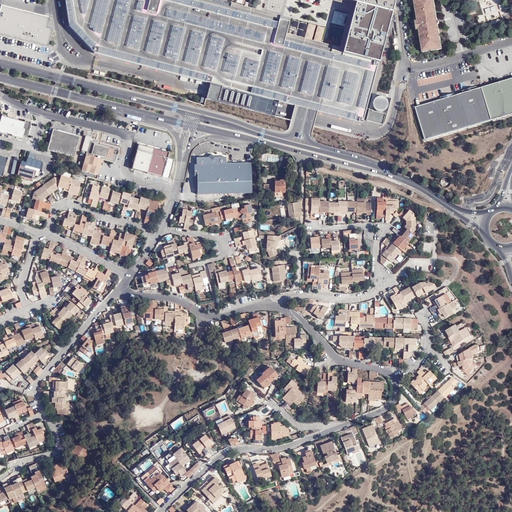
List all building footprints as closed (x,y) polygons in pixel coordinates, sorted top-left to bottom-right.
[(62,0),(65,23),(99,57),(209,85),(208,91),(206,98),(274,116),(276,108),(278,102),(294,106),(303,108),(312,110),(317,111),(362,122),(393,4),(392,0),(347,0),(352,1),(340,48),(285,33),(289,19),(215,0),(62,0)] [(442,49),(434,0),(412,0),(416,20),(414,20),(415,30),(417,30),(421,52),(442,49)] [(511,13),(511,11),(508,0),(461,0),(466,15),(477,12),(480,22),(511,13)] [(0,7),(0,34),(47,46),(51,30),(45,28),(48,17),(1,5),(0,7)] [(511,78),(482,88),(492,120),(511,113),(511,78)] [(425,140),(492,120),(482,88),(416,108),(425,140)] [(7,134),(12,135),(12,136),(22,139),(23,136),(26,137),(30,122),(25,121),(24,123),(7,118),(8,116),(3,114),(0,123),(0,132),(7,135),(7,134)] [(47,151),(62,155),(67,134),(53,130),(47,151)] [(67,134),(62,155),(74,158),(80,138),(67,134)] [(95,175),(103,145),(100,144),(99,146),(95,145),(95,142),(90,141),(82,171),(95,175)] [(119,149),(103,145),(95,175),(98,176),(100,169),(98,168),(99,165),(101,165),(102,162),(102,160),(115,164),(119,149)] [(149,175),(156,150),(138,145),(131,170),(149,175)] [(168,153),(156,150),(149,175),(161,178),(168,153)] [(197,195),(251,194),(250,165),(226,165),(226,158),(214,158),(211,155),(207,159),(196,159),(197,166),(194,166),(194,178),(197,178),(197,195)] [(26,164),(21,162),(17,177),(32,181),(33,176),(38,177),(42,163),(27,159),(26,164)] [(71,180),(71,179),(61,176),(60,180),(58,185),(58,187),(64,189),(69,190),(71,180)] [(48,195),(57,189),(51,180),(42,186),(43,187),(48,195)] [(82,195),(85,184),(71,180),(69,190),(68,192),(68,194),(72,195),(72,194),(72,192),(77,194),(82,195)] [(284,181),(279,181),(274,181),(274,182),(269,182),(269,184),(263,184),(264,192),(274,192),(275,197),(282,197),(282,192),(285,192),(284,181)] [(90,208),(96,209),(99,198),(101,188),(92,186),(88,199),(92,200),(91,205),(90,208)] [(49,195),(48,195),(43,187),(34,193),(32,200),(35,201),(40,202),(49,195)] [(109,190),(102,188),(101,188),(99,198),(107,200),(109,190)] [(19,203),(22,193),(13,191),(11,201),(19,203)] [(117,205),(120,195),(112,193),(110,203),(117,205)] [(385,194),(383,193),(383,198),(377,197),(377,206),(378,206),(378,209),(377,209),(376,214),(381,214),(381,216),(384,217),(385,194)] [(0,204),(6,206),(9,196),(1,194),(0,196),(0,204)] [(130,198),(130,196),(122,194),(119,204),(124,205),(128,206),(130,198)] [(390,198),(390,195),(388,195),(386,195),(385,217),(385,220),(390,220),(390,213),(390,211),(394,211),(395,210),(396,211),(398,208),(398,201),(388,201),(388,198),(390,198)] [(139,201),(130,198),(128,206),(127,208),(132,210),(137,211),(137,209),(139,201)] [(149,202),(140,199),(139,201),(137,209),(146,212),(149,204),(149,202)] [(310,202),(305,202),(305,203),(305,211),(310,211),(319,211),(319,201),(311,200),(310,202)] [(50,211),(51,205),(40,202),(35,201),(33,210),(40,212),(41,208),(42,206),(44,207),(43,209),(50,211)] [(328,202),(319,201),(319,211),(319,214),(323,214),(323,212),(328,212),(329,203),(328,202)] [(347,212),(347,202),(338,201),(338,203),(337,212),(343,212),(343,215),(347,215),(347,212)] [(294,213),(301,212),(300,202),(293,204),(293,205),(291,205),(291,207),(288,207),(289,218),(294,218),(294,213)] [(356,202),(347,202),(347,212),(356,212),(356,202)] [(356,212),(364,213),(365,203),(356,202),(356,212)] [(146,212),(143,223),(147,225),(149,219),(152,220),(154,214),(155,214),(155,212),(156,212),(158,204),(153,203),(153,204),(149,204),(146,212)] [(337,212),(338,203),(329,203),(328,212),(333,212),(333,215),(337,215),(337,212)] [(242,212),(241,211),(240,212),(236,218),(241,221),(242,223),(242,225),(251,223),(250,215),(251,214),(250,206),(243,208),(244,210),(242,212)] [(221,221),(219,213),(218,209),(218,208),(211,210),(212,214),(211,215),(211,216),(209,216),(208,215),(202,217),(205,226),(211,224),(212,226),(218,224),(221,223),(221,221)] [(48,219),(49,214),(40,212),(33,210),(28,209),(26,218),(34,220),(36,215),(39,216),(48,219)] [(232,217),(235,220),(235,219),(236,218),(240,212),(236,209),(234,211),(231,210),(221,212),(219,213),(221,221),(224,220),(225,221),(230,219),(230,218),(232,217)] [(183,230),(190,231),(192,228),(192,225),(188,224),(189,219),(190,219),(191,213),(186,213),(186,211),(182,211),(181,218),(179,218),(178,223),(184,224),(183,230)] [(77,215),(69,212),(67,218),(67,220),(64,220),(62,227),(68,229),(68,227),(73,229),(74,225),(77,215)] [(406,231),(411,235),(414,231),(413,227),(414,227),(414,219),(412,219),(412,215),(408,212),(404,215),(401,212),(398,215),(397,218),(403,223),(404,222),(405,224),(405,225),(402,228),(406,231)] [(79,226),(74,225),(73,229),(73,230),(73,231),(82,234),(85,223),(87,217),(82,216),(79,226)] [(82,234),(82,235),(92,237),(93,234),(93,232),(87,230),(89,224),(85,223),(82,234)] [(0,244),(3,246),(5,240),(6,235),(8,227),(4,226),(3,231),(0,230),(0,244)] [(115,232),(111,230),(109,236),(108,238),(107,238),(103,237),(101,245),(106,246),(111,248),(113,241),(115,232)] [(233,240),(234,244),(249,240),(253,240),(253,239),(252,232),(250,232),(250,230),(243,232),(239,233),(240,238),(233,240)] [(399,238),(406,244),(413,236),(411,235),(406,231),(399,238)] [(319,247),(318,232),(314,232),(314,237),(310,238),(311,248),(319,247)] [(103,237),(103,235),(97,233),(96,235),(93,234),(92,237),(90,243),(94,244),(94,245),(100,246),(101,245),(103,237)] [(334,241),(330,241),(331,247),(331,250),(339,250),(337,233),(333,234),(334,241)] [(113,241),(111,248),(109,252),(119,254),(124,235),(119,234),(117,242),(113,241)] [(125,234),(124,235),(119,254),(119,255),(129,258),(131,251),(128,250),(130,247),(132,247),(134,239),(128,237),(129,235),(125,234)] [(331,247),(330,241),(329,234),(325,234),(326,239),(322,239),(322,248),(331,247)] [(277,240),(277,236),(266,236),(266,249),(269,257),(276,254),(274,250),(275,246),(275,240),(277,240)] [(20,256),(23,244),(22,243),(24,239),(16,237),(15,243),(12,253),(11,255),(15,256),(16,254),(20,256)] [(186,237),(184,237),(181,238),(182,244),(183,246),(181,247),(176,248),(178,254),(183,253),(184,254),(190,253),(186,240),(186,237)] [(400,252),(401,252),(407,245),(406,244),(399,238),(398,237),(394,242),(393,240),(390,244),(391,244),(392,245),(400,252)] [(191,238),(186,240),(190,253),(191,259),(200,257),(198,251),(201,250),(199,246),(196,247),(194,247),(193,245),(192,239),(191,238)] [(358,248),(357,238),(348,239),(349,249),(356,249),(356,252),(357,252),(357,257),(364,257),(364,256),(368,255),(368,250),(359,251),(359,248),(358,248)] [(12,253),(15,243),(5,240),(3,246),(2,250),(8,251),(12,253)] [(234,244),(236,249),(242,247),(244,246),(245,248),(246,251),(248,251),(255,249),(254,243),(250,244),(249,240),(234,244)] [(385,240),(382,244),(387,248),(391,244),(390,244),(385,240)] [(54,243),(50,241),(50,243),(49,243),(47,247),(49,247),(48,249),(47,249),(44,248),(41,257),(50,259),(51,254),(52,252),(52,249),(54,243)] [(176,248),(174,242),(172,241),(166,243),(167,246),(168,247),(170,246),(170,248),(163,250),(163,248),(160,252),(162,260),(178,255),(178,254),(176,248)] [(393,260),(400,252),(392,245),(386,252),(385,251),(381,256),(390,263),(393,260)] [(67,249),(63,248),(61,255),(59,262),(59,264),(68,268),(71,260),(72,258),(65,255),(67,249)] [(56,256),(51,254),(50,259),(49,261),(54,263),(54,261),(59,262),(61,255),(56,254),(56,256)] [(76,263),(71,260),(68,268),(75,272),(83,257),(80,255),(76,263)] [(87,259),(83,257),(75,272),(84,277),(87,272),(82,269),(83,268),(84,266),(83,265),(87,259)] [(279,266),(278,261),(271,262),(272,267),(271,267),(273,282),(283,281),(282,273),(281,266),(279,266)] [(0,279),(4,278),(4,280),(8,278),(6,273),(9,271),(6,263),(2,265),(2,263),(2,262),(0,263),(0,279)] [(87,272),(84,277),(83,277),(92,282),(95,277),(98,272),(101,266),(97,264),(94,270),(93,272),(90,271),(88,269),(87,270),(87,272)] [(220,271),(220,270),(215,271),(214,264),(207,266),(209,273),(214,272),(217,285),(224,282),(228,281),(226,273),(225,272),(223,273),(221,273),(220,271)] [(311,289),(316,289),(318,275),(318,273),(318,272),(318,270),(319,269),(315,268),(316,266),(308,265),(307,275),(309,275),(309,278),(313,279),(313,281),(312,281),(311,289)] [(228,281),(228,283),(234,281),(235,283),(241,282),(238,272),(238,271),(236,272),(235,268),(231,269),(232,272),(226,273),(228,281)] [(149,285),(158,283),(157,281),(155,272),(154,269),(147,271),(148,274),(147,274),(147,275),(145,276),(140,277),(142,284),(145,283),(146,285),(149,285)] [(157,281),(168,278),(166,269),(155,272),(157,281)] [(186,285),(187,289),(193,287),(191,281),(189,276),(185,277),(184,273),(185,273),(183,269),(178,270),(179,274),(181,285),(182,286),(186,285)] [(241,272),(243,282),(251,280),(251,282),(261,279),(258,269),(248,272),(248,270),(241,272)] [(357,280),(360,280),(363,280),(363,269),(352,270),(352,272),(352,283),(357,282),(357,280)] [(104,275),(98,272),(95,277),(97,279),(93,288),(99,292),(101,287),(103,288),(108,277),(111,272),(107,270),(104,275)] [(318,275),(316,289),(320,290),(321,286),(321,284),(324,284),(327,285),(328,271),(322,271),(322,273),(318,273),(318,275)] [(40,275),(43,285),(50,283),(47,272),(39,274),(40,275)] [(194,289),(195,291),(198,291),(198,292),(204,290),(203,285),(201,280),(206,279),(204,272),(200,273),(200,275),(201,278),(196,279),(196,276),(191,277),(192,280),(194,289)] [(352,283),(352,272),(347,272),(341,273),(341,284),(352,283)] [(181,285),(179,274),(171,277),(173,287),(181,285)] [(40,299),(41,300),(42,300),(42,299),(46,296),(43,285),(40,275),(36,276),(35,279),(37,285),(33,287),(32,290),(34,296),(39,295),(42,294),(42,295),(39,296),(40,299)] [(54,295),(55,295),(56,293),(55,288),(61,287),(59,277),(50,278),(52,288),(54,295)] [(101,287),(99,292),(101,293),(106,284),(107,284),(110,278),(108,277),(103,288),(101,287)] [(415,297),(416,298),(421,296),(435,289),(433,286),(427,284),(424,285),(423,284),(419,284),(410,289),(415,297)] [(415,297),(410,289),(410,287),(399,294),(404,303),(410,300),(415,297)] [(0,292),(0,296),(2,302),(13,298),(9,288),(0,292)] [(71,301),(81,309),(84,306),(86,308),(91,301),(87,298),(85,300),(83,297),(85,295),(77,288),(71,294),(74,297),(71,301)] [(401,310),(406,307),(405,305),(404,303),(399,294),(396,288),(392,290),(395,295),(396,297),(394,298),(393,296),(389,299),(396,310),(401,310)] [(428,310),(431,314),(436,311),(445,306),(446,305),(449,304),(444,295),(433,301),(436,306),(428,310)] [(152,301),(146,300),(146,306),(144,306),(144,309),(144,311),(145,311),(145,313),(142,313),(142,318),(145,318),(145,320),(151,321),(151,316),(151,309),(152,308),(152,301)] [(72,314),(73,316),(79,309),(71,302),(65,309),(72,314)] [(445,306),(436,311),(439,316),(441,314),(443,318),(451,314),(449,310),(453,308),(450,303),(449,304),(446,305),(445,306)] [(120,309),(122,316),(123,322),(125,326),(132,324),(130,316),(128,316),(128,314),(130,314),(128,306),(120,309)] [(65,322),(72,314),(65,309),(64,307),(59,312),(57,315),(65,322)] [(174,322),(174,314),(166,313),(166,311),(167,307),(163,307),(163,310),(163,313),(164,313),(164,322),(174,322)] [(320,321),(326,311),(321,309),(321,308),(312,308),(309,313),(316,317),(316,318),(320,321)] [(156,309),(154,309),(153,317),(153,319),(162,320),(163,313),(163,310),(161,310),(156,309)] [(52,311),(51,310),(49,313),(54,317),(55,318),(51,323),(58,330),(63,325),(62,324),(65,322),(57,315),(56,314),(52,311)] [(180,310),(174,310),(174,312),(174,314),(174,322),(173,326),(173,329),(183,330),(183,318),(180,318),(180,310)] [(374,311),(374,310),(369,310),(369,316),(365,316),(365,319),(359,319),(358,325),(358,328),(373,329),(373,319),(373,316),(374,311)] [(345,322),(348,322),(348,319),(349,311),(338,311),(337,314),(338,315),(338,317),(335,317),(334,327),(345,328),(345,322)] [(350,319),(350,325),(358,325),(359,319),(359,315),(359,313),(350,313),(350,319)] [(108,315),(109,320),(110,323),(111,326),(115,325),(115,327),(122,325),(122,322),(120,316),(120,315),(115,316),(115,317),(113,318),(113,317),(112,314),(108,315)] [(253,320),(247,322),(251,331),(253,337),(254,339),(259,337),(256,328),(260,326),(256,314),(252,316),(253,320)] [(290,318),(284,318),(284,319),(285,339),(285,344),(293,344),(293,340),(293,339),(292,334),(295,335),(294,328),(290,328),(290,318)] [(285,339),(284,319),(280,319),(280,321),(274,321),(274,333),(278,333),(278,339),(285,339)] [(392,321),(393,319),(373,319),(373,329),(392,329),(392,321)] [(394,319),(394,322),(394,329),(416,330),(416,320),(394,319)] [(222,329),(229,327),(226,320),(220,322),(222,329)] [(98,322),(94,323),(95,330),(97,330),(98,332),(96,333),(93,333),(96,345),(104,343),(102,335),(99,326),(98,322)] [(105,324),(102,325),(104,335),(105,334),(110,333),(113,332),(111,326),(110,323),(105,324)] [(33,324),(29,325),(34,337),(35,339),(39,337),(39,338),(43,337),(39,326),(35,328),(34,326),(33,324)] [(21,331),(21,332),(25,341),(34,337),(29,325),(26,326),(26,327),(26,329),(24,330),(21,331)] [(445,332),(448,339),(458,333),(455,326),(445,332)] [(238,332),(240,339),(245,337),(250,335),(249,332),(249,331),(247,327),(242,328),(243,330),(238,332)] [(448,339),(450,343),(453,342),(455,345),(465,340),(466,341),(472,338),(466,328),(458,333),(448,339)] [(233,332),(232,330),(229,331),(232,340),(236,339),(236,340),(240,339),(238,332),(238,331),(233,332)] [(232,340),(229,331),(224,333),(221,334),(224,343),(227,342),(228,343),(232,342),(232,340)] [(240,339),(241,341),(245,339),(246,339),(253,337),(251,331),(249,332),(250,335),(245,337),(240,339)] [(12,336),(12,337),(16,345),(16,346),(26,343),(25,341),(21,332),(12,336)] [(83,335),(80,339),(85,342),(79,349),(85,354),(87,351),(89,353),(92,349),(89,347),(91,345),(90,341),(83,335)] [(299,340),(293,340),(293,344),(293,347),(305,347),(305,336),(299,336),(299,340)] [(6,337),(2,338),(3,341),(4,343),(6,349),(16,345),(12,337),(7,339),(6,337)] [(353,341),(353,338),(332,337),(331,342),(338,342),(338,346),(341,348),(352,348),(353,341)] [(362,350),(362,349),(363,340),(363,338),(358,338),(358,342),(353,341),(352,348),(352,350),(362,350)] [(368,352),(372,352),(372,351),(373,339),(368,338),(368,340),(363,340),(362,349),(369,349),(368,352)] [(373,339),(372,351),(376,351),(377,351),(377,353),(381,354),(381,339),(373,339)] [(382,348),(392,348),(393,339),(382,339),(382,348)] [(402,350),(403,340),(397,340),(394,339),(393,348),(393,350),(402,350)] [(417,340),(403,340),(402,350),(402,352),(402,359),(407,360),(409,358),(409,356),(411,357),(412,356),(412,355),(410,353),(411,351),(414,351),(416,353),(419,350),(417,348),(418,346),(417,346),(417,340)] [(4,343),(0,344),(0,350),(1,351),(0,351),(0,357),(8,354),(6,349),(4,343)] [(468,361),(472,360),(472,356),(478,352),(477,351),(478,350),(476,347),(475,347),(473,347),(459,356),(459,359),(456,359),(457,363),(468,361)] [(38,359),(43,364),(47,361),(44,358),(48,355),(41,348),(34,354),(38,359)] [(442,353),(445,358),(455,352),(452,348),(442,353)] [(34,354),(31,351),(22,360),(29,367),(29,368),(38,359),(34,354)] [(77,373),(82,366),(72,357),(66,364),(77,373)] [(300,362),(302,360),(298,357),(295,361),(288,357),(285,362),(289,365),(289,366),(295,369),(294,370),(304,376),(309,369),(302,364),(300,362)] [(23,373),(26,370),(29,367),(22,360),(22,359),(15,365),(23,373)] [(58,364),(52,371),(61,374),(64,369),(67,366),(61,361),(58,364)] [(457,363),(452,364),(453,369),(460,368),(462,367),(462,369),(465,372),(466,372),(469,374),(474,368),(471,365),(472,364),(468,361),(457,363)] [(13,380),(20,373),(14,366),(13,365),(6,372),(12,378),(13,380)] [(20,373),(21,374),(23,373),(15,365),(14,366),(20,373)] [(269,381),(270,382),(277,376),(269,367),(261,375),(262,376),(262,375),(268,382),(269,381)] [(462,367),(460,368),(461,370),(467,376),(469,374),(466,372),(465,372),(462,369),(462,367)] [(355,379),(356,369),(351,369),(351,373),(346,373),(346,382),(351,382),(351,384),(355,384),(355,379)] [(419,370),(416,373),(418,376),(419,377),(426,385),(428,386),(435,380),(428,372),(426,374),(424,376),(423,374),(419,370)] [(5,377),(9,381),(12,378),(6,372),(5,371),(2,373),(5,377)] [(376,373),(368,372),(368,382),(367,395),(367,401),(371,402),(371,399),(374,399),(374,400),(379,400),(380,392),(381,392),(381,384),(376,384),(376,373)] [(331,374),(327,374),(327,381),(327,383),(326,391),(330,391),(335,392),(336,378),(331,378),(331,374)] [(269,384),(269,383),(268,382),(262,375),(262,376),(256,381),(263,389),(269,384)] [(55,387),(54,391),(67,392),(67,381),(56,381),(56,376),(49,376),(48,381),(52,381),(52,386),(55,386),(55,387)] [(423,387),(426,385),(419,377),(413,382),(412,381),(408,384),(416,393),(420,390),(422,392),(425,389),(423,387)] [(443,399),(449,393),(453,389),(452,387),(456,383),(450,378),(447,382),(436,392),(443,399)] [(286,403),(296,390),(297,389),(294,386),(294,385),(290,382),(285,388),(289,391),(287,393),(282,399),(286,403)] [(323,396),(326,396),(326,391),(327,383),(323,383),(319,382),(317,382),(316,393),(323,393),(323,396)] [(355,391),(355,387),(347,387),(347,391),(349,391),(349,395),(345,395),(344,401),(354,401),(355,394),(355,391)] [(251,401),(252,398),(254,395),(245,390),(243,394),(237,402),(243,406),(244,405),(248,408),(252,406),(254,403),(252,402),(251,401)] [(300,394),(296,390),(286,403),(290,406),(293,403),(295,400),(299,404),(303,398),(299,395),(300,394)] [(51,398),(51,402),(65,403),(65,399),(67,399),(67,392),(54,391),(43,391),(43,397),(43,398),(51,398)] [(429,411),(443,399),(436,392),(423,405),(429,411)] [(22,399),(17,401),(18,403),(13,405),(17,413),(22,410),(23,412),(27,410),(22,399)] [(45,402),(47,407),(53,407),(53,405),(54,405),(54,408),(57,408),(57,410),(58,410),(58,414),(67,414),(67,403),(65,403),(51,402),(45,402)] [(14,416),(17,422),(20,420),(17,415),(17,413),(13,405),(8,407),(9,408),(4,410),(8,419),(14,416)] [(393,407),(397,413),(401,411),(406,420),(410,418),(411,420),(416,417),(413,410),(412,411),(410,408),(408,405),(407,405),(403,408),(402,407),(400,408),(399,405),(393,407)] [(260,428),(260,426),(260,420),(258,420),(258,417),(252,417),(252,418),(252,422),(250,422),(247,422),(247,427),(247,428),(251,428),(251,431),(249,431),(249,436),(254,436),(254,438),(254,440),(261,440),(260,432),(260,431),(259,431),(259,428),(260,428)] [(223,422),(227,431),(234,428),(230,418),(229,419),(224,421),(223,422)] [(373,429),(377,427),(377,426),(374,419),(369,421),(371,426),(361,430),(367,447),(378,443),(373,429)] [(386,429),(384,431),(386,435),(387,434),(389,438),(397,434),(396,432),(400,430),(396,422),(393,424),(391,420),(383,424),(385,427),(386,429)] [(29,424),(31,430),(34,435),(37,442),(44,439),(42,433),(43,432),(41,428),(39,429),(36,430),(35,427),(33,422),(29,424)] [(220,434),(227,431),(223,422),(222,422),(216,425),(220,434)] [(277,437),(277,438),(281,438),(281,436),(288,436),(288,430),(283,427),(279,427),(279,425),(273,425),(270,425),(270,440),(275,440),(275,438),(275,437),(277,437)] [(351,435),(356,433),(354,426),(345,430),(347,435),(340,438),(346,454),(351,452),(357,450),(351,435)] [(23,435),(21,431),(17,433),(18,435),(15,436),(11,438),(15,448),(26,443),(23,435)] [(28,433),(23,435),(26,443),(28,447),(37,443),(37,442),(34,435),(30,437),(28,433)] [(6,453),(13,449),(7,435),(3,437),(5,441),(2,442),(2,444),(0,444),(0,443),(0,442),(0,441),(0,452),(1,452),(5,452),(6,453)] [(205,447),(207,446),(210,443),(204,435),(198,439),(205,447)] [(197,453),(201,450),(203,449),(197,440),(191,445),(197,453)] [(312,443),(315,451),(320,449),(322,455),(325,453),(326,456),(323,458),(325,464),(328,463),(330,462),(332,461),(337,460),(337,459),(335,453),(331,454),(330,451),(334,450),(331,444),(325,446),(324,444),(322,445),(322,443),(321,440),(312,443)] [(82,442),(79,445),(80,446),(79,447),(78,447),(76,449),(75,448),(70,453),(81,463),(86,458),(85,457),(91,450),(82,442)] [(183,462),(188,459),(180,448),(171,454),(174,458),(180,465),(183,462)] [(303,463),(301,464),(303,470),(305,469),(306,472),(310,471),(309,467),(315,465),(310,452),(304,454),(305,457),(301,458),(302,461),(303,463)] [(270,456),(272,463),(279,461),(277,454),(270,456)] [(180,465),(174,458),(168,463),(171,467),(170,468),(174,475),(177,473),(179,471),(181,474),(185,471),(180,465)] [(282,478),(289,476),(289,475),(293,474),(289,459),(285,460),(285,459),(280,460),(281,463),(282,466),(278,467),(281,478),(282,478)] [(269,476),(264,461),(259,462),(258,461),(251,463),(256,479),(261,477),(261,478),(261,479),(262,479),(269,476)] [(67,471),(63,463),(59,465),(58,463),(57,462),(51,465),(53,468),(54,471),(51,472),(50,473),(53,481),(63,477),(61,474),(67,471)] [(238,468),(235,462),(227,465),(222,467),(228,478),(230,477),(232,481),(234,480),(243,476),(239,468),(238,468)] [(30,477),(31,479),(34,487),(35,489),(45,485),(38,470),(39,470),(36,463),(28,466),(31,474),(34,472),(35,474),(30,477)] [(195,471),(200,466),(197,463),(189,471),(195,471)] [(161,473),(154,466),(141,478),(153,492),(157,489),(159,492),(163,489),(164,489),(169,493),(174,489),(170,484),(170,483),(163,476),(162,477),(159,474),(161,473)] [(19,475),(15,476),(21,491),(26,489),(27,491),(34,487),(31,479),(26,481),(25,478),(21,480),(19,475)] [(216,480),(212,475),(206,481),(207,483),(204,486),(205,488),(201,492),(209,501),(213,497),(214,499),(219,494),(223,491),(219,485),(218,485),(217,485),(216,486),(214,484),(215,483),(216,482),(216,481),(216,480)] [(5,483),(2,484),(2,486),(8,498),(8,499),(11,497),(15,496),(22,493),(21,491),(15,476),(11,478),(13,483),(10,484),(11,487),(8,488),(7,486),(5,483)] [(35,489),(37,493),(47,489),(45,485),(35,489)] [(134,500),(137,497),(133,493),(127,500),(132,504),(134,501),(134,500)] [(220,496),(219,494),(214,499),(213,497),(209,501),(212,503),(220,496)] [(147,505),(137,497),(134,500),(134,501),(132,504),(141,511),(140,511),(147,511),(143,509),(147,505)] [(140,511),(141,511),(132,504),(127,500),(121,506),(127,511),(140,511)] [(207,511),(199,503),(189,511),(207,511)]
